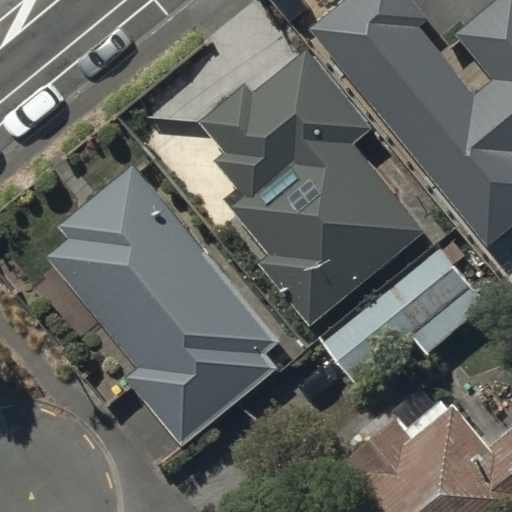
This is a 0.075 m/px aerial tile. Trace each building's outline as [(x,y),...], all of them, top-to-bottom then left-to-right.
[(310,0),(334,29),(369,0),(310,0)] [(511,23),(509,26),(502,18),(511,10),(503,0),(450,0),(415,29),(426,42),(394,67),(398,73),(387,82),(503,225),(511,218),(511,23)] [(257,88),(249,79),(201,118),(227,148),(216,157),(239,185),(226,196),(272,251),(262,260),(313,321),(427,226),(354,140),(375,123),(309,45),(257,88)] [(285,337),(136,160),(63,222),(73,234),(50,254),(142,363),(128,375),(185,442),(280,364),(269,350),(285,337)] [(443,245),(326,338),(356,375),(473,282),(443,245)] [(415,434),(400,416),(351,456),(366,475),(332,502),(340,511),(511,511),(511,426),(493,443),(457,400),(415,434)]
